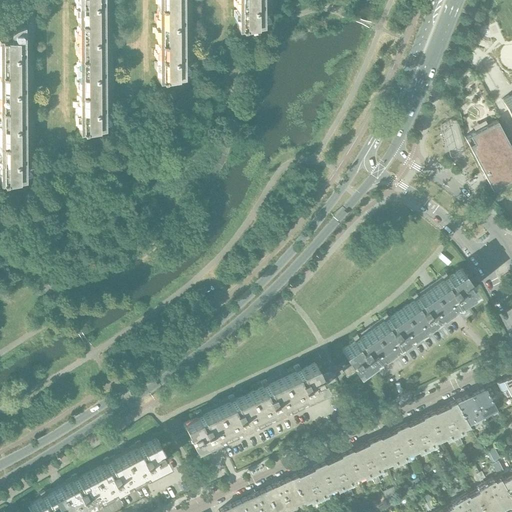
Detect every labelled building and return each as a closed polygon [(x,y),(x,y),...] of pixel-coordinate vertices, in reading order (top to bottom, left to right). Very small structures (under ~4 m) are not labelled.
[(102,120),(101,0),(77,0),(78,101),(78,130),(103,126),(103,125),(102,120)] [(182,74),(181,0),(156,0),(157,68),(157,78),(157,79),(182,75),(182,74)] [(261,23),(261,0),(236,0),(237,27),(236,27),(236,28),(261,23)] [(23,177),(22,38),(22,23),(15,26),(12,28),(10,30),(9,31),(9,32),(9,37),(0,37),(0,181),(23,177)] [(511,94),(509,96),(502,100),(511,118),(511,117),(511,94)] [(511,178),(511,148),(496,118),(463,135),(492,189),(511,178)] [(474,288),(469,280),(470,279),(468,275),(466,276),(460,268),(454,272),(462,283),(468,292),(474,288)] [(468,292),(462,283),(454,272),(447,276),(445,273),(440,276),(443,281),(440,283),(440,282),(430,288),(436,296),(442,305),(448,301),(449,303),(448,304),(453,301),(453,303),(468,292)] [(435,314),(439,311),(439,310),(437,311),(436,309),(442,305),(436,296),(430,288),(421,294),(422,296),(419,298),(415,293),(411,296),(413,300),(401,309),(415,329),(421,325),(420,324),(423,322),(424,323),(436,315),(435,314)] [(409,333),(415,329),(401,309),(388,317),(386,314),(381,317),(384,322),(381,324),(380,323),(371,329),(383,346),(389,342),(390,344),(389,345),(393,342),(394,343),(406,335),(405,334),(408,332),(409,333)] [(375,355),(380,352),(379,351),(378,352),(377,350),(383,346),(371,329),(362,335),(363,337),(359,339),(357,335),(356,334),(351,337),(354,341),(341,350),(350,363),(355,370),(356,372),(359,370),(358,369),(376,356),(375,355)] [(335,380),(331,372),(321,377),(314,362),(300,369),(298,365),(293,367),(295,372),(292,374),(291,373),(281,377),(290,396),(296,393),(297,395),(296,396),(301,394),(301,396),(335,380)] [(355,370),(350,363),(341,369),(346,377),(355,370)] [(506,388),(511,385),(511,374),(484,387),(493,404),(494,403),(495,402),(492,397),(490,397),(495,394),(492,388),(494,387),(495,389),(499,387),(500,390),(501,389),(503,392),(507,390),(506,388)] [(283,399),(290,396),(281,377),(271,382),(271,383),(268,385),(265,380),(263,381),(260,382),(262,386),(248,393),(259,415),(265,412),(264,411),(268,409),(269,411),(282,405),(281,403),(286,401),(285,401),(284,401),(283,399)] [(494,407),(493,404),(484,387),(456,400),(467,422),(476,417),(478,421),(480,420),(482,425),(485,424),(480,415),(494,407)] [(259,415),(248,393),(235,399),(233,395),(227,397),(230,403),(226,404),(226,403),(216,408),(224,426),(231,423),(232,425),(230,426),(230,427),(235,425),(236,426),(249,420),(248,418),(252,417),(252,418),(259,415)] [(468,425),(467,422),(456,400),(449,403),(449,405),(441,408),(434,412),(432,411),(427,414),(428,415),(438,438),(444,436),(445,438),(463,430),(462,428),(468,425)] [(218,430),(224,426),(216,408),(205,412),(206,414),(202,415),(200,410),(197,411),(195,412),(197,416),(183,423),(193,446),(194,445),(195,447),(197,446),(196,444),(216,435),(216,434),(220,431),(219,432),(218,430)] [(438,438),(428,415),(427,414),(422,416),(422,417),(407,424),(405,424),(400,426),(412,451),(417,448),(418,451),(428,446),(435,443),(434,440),(438,438)] [(412,451),(400,426),(395,428),(395,430),(387,433),(379,437),(378,436),(373,439),(384,463),(390,461),(391,464),(408,456),(406,453),(412,451)] [(167,459),(162,450),(155,437),(141,445),(139,441),(134,443),(137,448),(133,450),(133,449),(123,454),(132,472),(139,469),(140,471),(138,472),(139,472),(143,470),(144,471),(167,459)] [(384,463),(373,439),(368,441),(367,442),(352,449),(351,449),(345,451),(357,476),(362,474),(363,476),(380,468),(379,466),(384,463)] [(499,457),(493,446),(485,451),(490,462),(499,457)] [(357,476),(345,451),(341,453),(340,455),(332,459),(325,462),(323,461),(319,464),(330,488),(335,486),(336,489),(353,481),(352,478),(357,476)] [(126,476),(132,472),(123,454),(113,459),(114,461),(110,462),(107,457),(102,460),(104,464),(91,471),(102,493),(109,490),(108,488),(111,487),(112,488),(125,481),(124,480),(129,478),(128,477),(127,478),(126,476)] [(446,469),(442,460),(434,464),(439,473),(446,469)] [(511,470),(510,468),(504,472),(498,461),(492,464),(498,477),(511,500),(511,470)] [(330,488),(319,464),(314,466),(313,468),(305,471),(297,475),(295,474),(292,476),(304,501),(308,498),(309,501),(326,493),(325,491),(330,488)] [(102,493),(91,471),(77,478),(75,474),(70,477),(73,482),(69,484),(69,482),(59,487),(69,506),(75,502),(76,504),(75,505),(75,506),(80,503),(80,505),(93,498),(92,497),(96,495),(96,496),(102,493)] [(304,501),(292,476),(263,489),(274,511),(281,508),(282,510),(294,504),(293,503),(302,499),(303,501),(304,501)] [(511,500),(498,477),(493,480),(492,478),(476,488),(477,489),(472,492),(484,511),(490,511),(491,511),(498,507),(505,503),(507,504),(511,500)] [(62,509),(69,506),(59,487),(49,493),(50,494),(46,496),(44,490),(38,493),(41,497),(27,504),(30,511),(62,511),(65,511),(65,510),(63,511),(62,509)] [(273,511),(274,511),(263,489),(240,500),(245,511),(273,511)] [(484,511),(472,492),(467,495),(466,493),(450,503),(451,504),(446,507),(448,511),(484,511)] [(245,511),(240,500),(218,510),(217,511),(245,511)] [(380,511),(383,511),(393,506),(390,500),(377,508),(380,511)]
